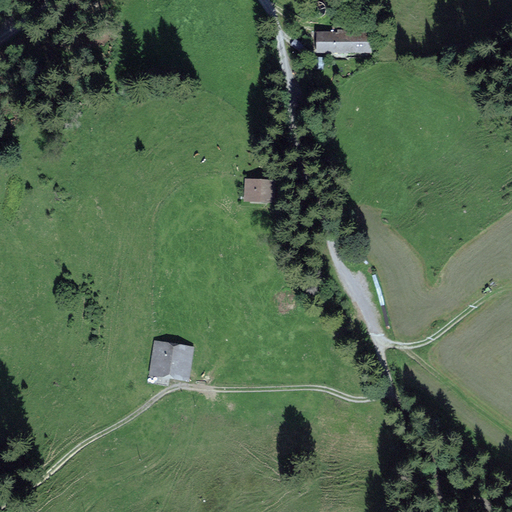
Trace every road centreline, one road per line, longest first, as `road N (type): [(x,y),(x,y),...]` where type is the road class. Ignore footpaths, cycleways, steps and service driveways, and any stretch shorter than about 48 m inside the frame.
road 1 (track): [(0,507),(179,390),(332,390),(384,400)]
road 2 (track): [(374,330),(321,219),(290,98),(292,50),(268,0)]
road 3 (track): [(511,291),(492,295),(410,348),(387,345),(374,330)]
